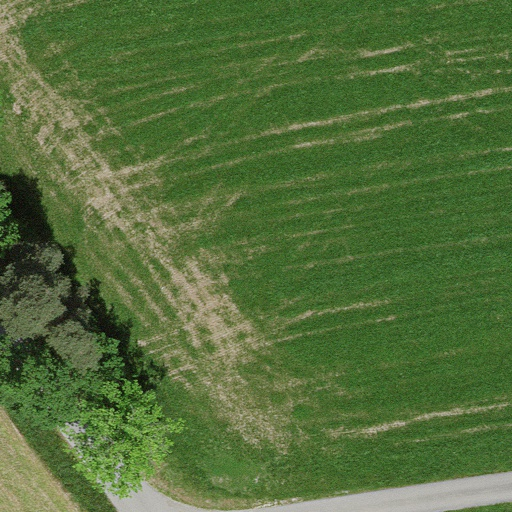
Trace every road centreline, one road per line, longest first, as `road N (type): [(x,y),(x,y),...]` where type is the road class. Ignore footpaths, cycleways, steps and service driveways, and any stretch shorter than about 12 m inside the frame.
road 1 (unclassified): [(0,311),(145,511)]
road 2 (residential): [(346,511),(511,489)]
